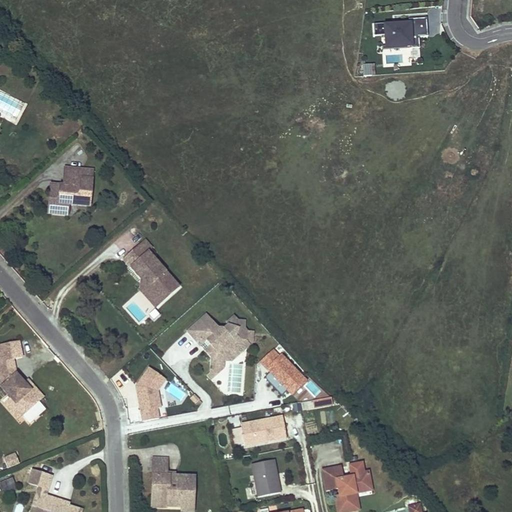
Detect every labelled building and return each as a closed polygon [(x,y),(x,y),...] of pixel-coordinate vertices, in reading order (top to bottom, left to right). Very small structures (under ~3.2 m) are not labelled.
[(395,25),(375,26),(376,38),(387,37),(388,49),(411,47),(412,51),(421,50),(420,39),(429,38),(428,20),(409,21),(410,24),(410,27),(395,28),(395,25)] [(362,65),(361,77),(374,77),(374,65),(362,65)] [(51,191),(50,208),(59,209),(59,211),(69,212),(70,204),(79,205),(79,206),(91,206),(92,196),(90,196),(91,189),(93,189),(93,180),(82,179),(83,170),(66,169),(64,187),(61,186),(60,192),(51,191)] [(133,260),(128,264),(142,280),(145,277),(148,280),(148,282),(151,286),(149,287),(149,295),(159,306),(172,295),(166,288),(170,284),(164,276),(167,273),(150,253),(153,249),(146,241),(129,256),(133,260)] [(129,256),(124,260),(128,264),(133,260),(129,256)] [(180,288),(167,273),(164,276),(170,284),(166,288),(172,295),(180,288)] [(145,277),(142,280),(141,291),(156,309),(159,306),(149,295),(149,287),(151,286),(148,282),(148,280),(145,277)] [(207,315),(201,320),(205,325),(207,323),(210,325),(214,323),(207,315)] [(205,325),(201,320),(188,332),(197,344),(199,342),(202,346),(207,342),(210,346),(204,351),(211,359),(211,361),(220,361),(220,355),(225,351),(234,351),(238,356),(245,350),(242,347),(243,341),(248,342),(250,345),(254,342),(255,332),(248,331),(245,328),(245,322),(238,321),(234,317),(227,323),(229,326),(225,329),(219,329),(214,323),(210,325),(207,323),(205,325)] [(1,388),(7,395),(15,404),(13,407),(22,417),(41,401),(18,375),(17,375),(14,360),(22,358),(19,342),(0,345),(0,372),(3,387),(1,388)] [(202,346),(201,347),(204,351),(210,346),(207,342),(202,346)] [(282,355),(280,357),(273,350),(260,363),(293,397),(306,384),(308,382),(282,355)] [(211,361),(210,374),(213,377),(238,356),(234,351),(225,351),(220,355),(220,361),(211,361)] [(160,419),(158,410),(163,409),(160,392),(168,381),(149,368),(136,387),(143,423),(160,419)] [(20,374),(18,375),(41,401),(45,398),(29,380),(27,382),(20,374)] [(15,404),(7,395),(0,401),(17,422),(22,417),(13,407),(15,404)] [(194,396),(191,399),(197,405),(200,402),(194,396)] [(331,400),(314,402),(315,408),(332,405),(331,400)] [(302,403),(303,410),(313,409),(312,402),(302,403)] [(288,405),(289,413),(301,412),(301,404),(288,405)] [(287,439),(282,417),(241,426),(245,447),(287,439)] [(16,454),(3,459),(7,469),(20,464),(16,454)] [(154,460),(153,493),(158,493),(158,501),(168,501),(168,507),(183,508),(191,508),(192,497),(194,497),(195,478),(176,478),(176,480),(168,480),(168,478),(167,477),(168,461),(154,460)] [(280,494),(274,461),(252,465),(258,498),(280,494)] [(353,511),(355,511),(352,493),(371,489),(369,474),(352,477),(352,479),(343,481),(341,469),(322,472),(326,493),(339,491),(340,497),(335,498),(338,511),(353,511)] [(28,484),(39,487),(47,490),(51,476),(33,471),(28,484)] [(16,489),(12,478),(0,482),(0,483),(4,494),(16,489)] [(39,487),(37,494),(45,497),(47,490),(39,487)] [(257,495),(255,488),(246,490),(247,497),(257,495)] [(371,489),(352,493),(355,511),(359,511),(356,495),(372,493),(371,489)] [(153,493),(153,507),(168,507),(168,501),(158,501),(158,493),(153,493)] [(45,497),(37,494),(31,511),(32,511),(82,511),(69,507),(70,504),(60,501),(59,504),(54,503),(55,499),(45,497)] [(191,508),(183,508),(183,511),(187,511),(194,511),(194,497),(192,497),(191,508)]
